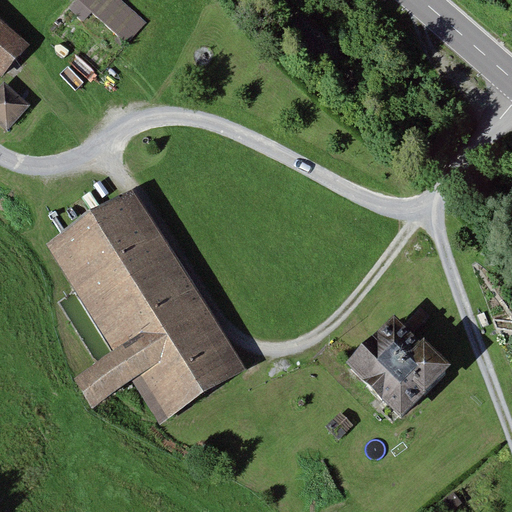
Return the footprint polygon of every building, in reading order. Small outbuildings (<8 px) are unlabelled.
[(85,22),(93,12),(133,45),(150,24),(121,0),(76,0),(70,9),(85,22)] [(32,53),(0,25),(0,76),(7,82),(32,53)] [(0,128),(6,135),(29,112),(4,88),(0,92),(0,128)] [(245,378),(131,195),(40,250),(109,362),(76,382),(96,414),(145,384),(170,424),(245,378)] [(395,422),(446,376),(400,325),(349,370),(395,422)]
